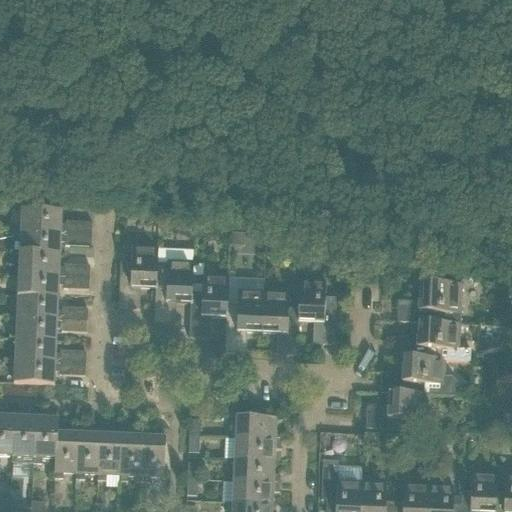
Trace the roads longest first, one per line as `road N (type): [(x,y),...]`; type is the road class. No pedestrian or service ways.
road 1 (residential): [(317,380),(227,376),(204,352),(97,344)]
road 2 (residential): [(298,511),(304,420),(317,380)]
road 3 (residential): [(97,344),(103,219)]
